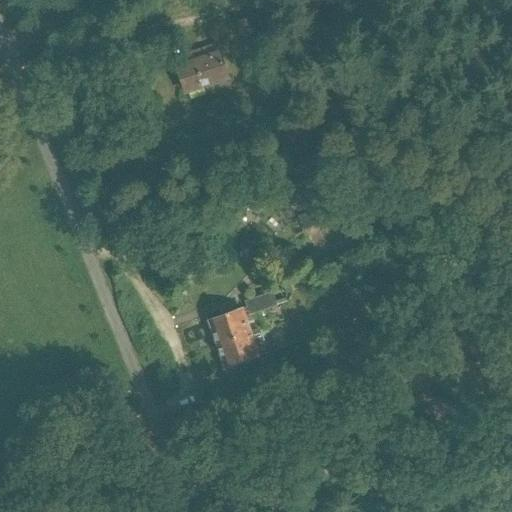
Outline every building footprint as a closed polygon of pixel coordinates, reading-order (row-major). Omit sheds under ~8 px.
[(257,16),(266,43),(279,38),(271,12),(257,16)] [(243,38),(254,35),(249,18),(238,21),(243,38)] [(186,91),(228,77),(217,45),(189,54),(192,62),(178,67),(186,91)] [(400,241),(423,227),(416,214),(419,212),(412,201),(390,214),(397,225),(392,228),(400,241)] [(243,221),(246,213),(241,206),(233,207),(230,215),(235,221),(243,221)] [(304,230),(327,220),(321,207),(298,217),(304,230)] [(289,281),(293,291),(301,288),(297,277),(289,281)] [(283,282),(287,294),(291,293),(287,281),(283,282)] [(217,341),(251,329),(248,322),(262,318),(260,312),(278,306),(277,305),(276,302),(273,292),(246,301),(248,307),(222,316),(220,310),(207,315),(210,321),(217,341)] [(263,343),(258,330),(252,333),(251,329),(217,341),(226,368),(260,356),(256,346),(263,343)] [(301,404),(313,400),(302,368),(289,373),(301,404)]
